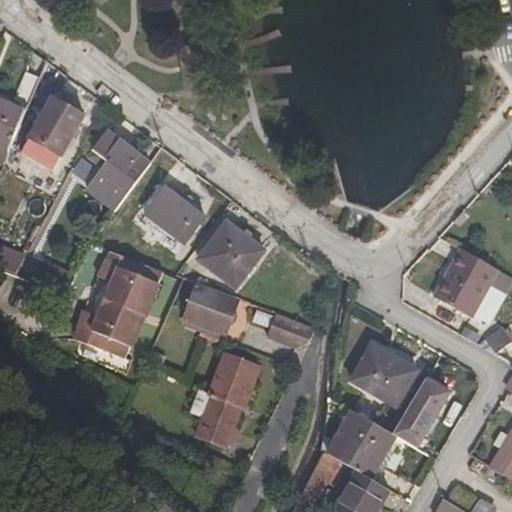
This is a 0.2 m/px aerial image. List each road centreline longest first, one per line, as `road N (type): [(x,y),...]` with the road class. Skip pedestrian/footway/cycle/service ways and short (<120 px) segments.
road 1 (residential): [(0,1),(316,240),(376,274)]
road 2 (residential): [(376,274),(388,307),(483,364),(491,390),(420,511)]
road 3 (residential): [(0,350),(159,511)]
road 4 (residential): [(376,274),(511,130)]
road 5 (unclassified): [(243,511),(311,366)]
